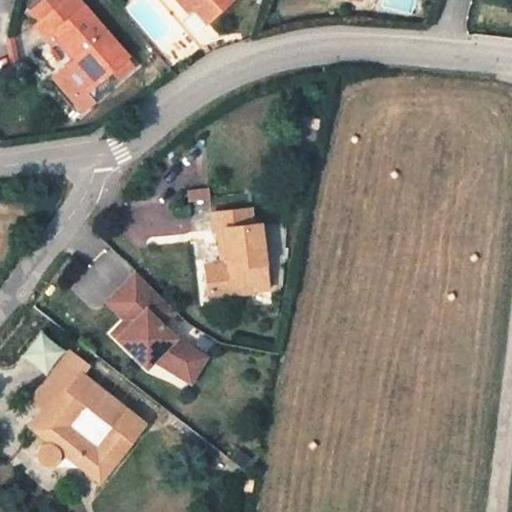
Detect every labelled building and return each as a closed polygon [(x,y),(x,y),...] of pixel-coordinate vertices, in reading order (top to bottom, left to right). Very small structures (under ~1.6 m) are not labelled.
[(57,19),(85,0),(62,0),(50,9),(57,19)] [(138,66),(94,0),(85,0),(57,19),(54,21),(64,37),(70,33),(88,60),(64,76),(82,103),(106,87),(120,78),(125,86),(142,75),(137,67),(138,66)] [(223,24),(245,0),(183,0),(194,11),(203,5),(223,24)] [(245,211),(197,221),(203,245),(210,244),(216,270),(202,274),(209,306),(269,295),(255,228),(249,229),(245,211)] [(178,338),(165,325),(179,310),(138,271),(116,294),(140,317),(134,324),(129,318),(128,319),(115,333),(149,366),(156,358),(181,375),(197,350),(178,338)] [(140,317),(116,294),(109,301),(128,319),(129,318),(134,324),(140,317)] [(103,481),(149,424),(65,358),(33,398),(54,416),(40,433),(56,445),(52,446),(49,447),(45,451),(44,454),(43,458),(43,461),(45,464),(47,467),(51,469),(54,469),(58,469),(61,467),(64,465),(66,461),(67,456),(67,453),(103,481)]
